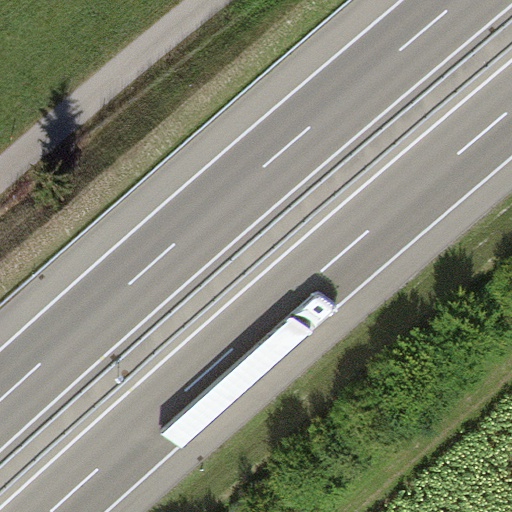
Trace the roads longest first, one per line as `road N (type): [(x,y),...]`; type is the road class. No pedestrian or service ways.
road 1 (motorway): [(463,0),(0,403)]
road 2 (motorway): [(54,511),(511,113)]
road 3 (track): [(0,186),(229,0)]
